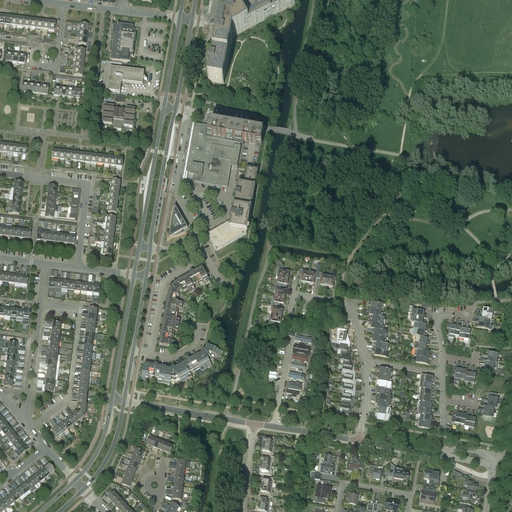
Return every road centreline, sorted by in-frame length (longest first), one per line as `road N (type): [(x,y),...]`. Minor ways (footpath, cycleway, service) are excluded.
road 1 (tertiary): [(150,248),(191,21)]
road 2 (tertiary): [(179,19),(139,245)]
road 3 (residential): [(77,267),(85,186),(0,173)]
road 4 (residential): [(151,354),(163,281),(192,264),(180,243)]
road 5 (residential): [(253,423),(124,400)]
road 6 (tertiary): [(134,273),(112,398)]
